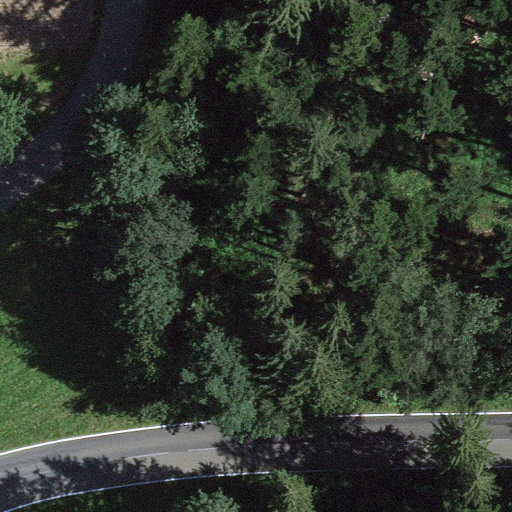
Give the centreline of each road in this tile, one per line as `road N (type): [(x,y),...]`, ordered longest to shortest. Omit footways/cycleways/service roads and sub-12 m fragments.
road 1 (tertiary): [(0,486),(183,450),(511,439)]
road 2 (track): [(0,190),(39,164),(91,106),(125,0)]
